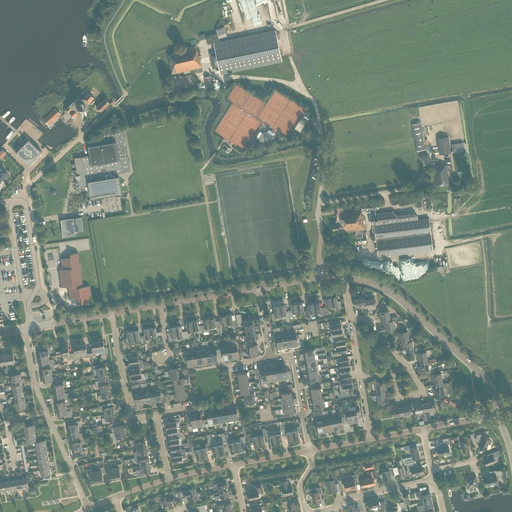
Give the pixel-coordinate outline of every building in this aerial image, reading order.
[(223,26),(216,28),(217,32),(205,36),(208,44),(219,40),(219,38),(226,35),(223,26)] [(281,60),(275,30),(214,43),(215,52),(209,53),(213,70),(219,69),(220,73),(281,60)] [(172,74),(196,68),(197,73),(203,71),(198,52),(197,52),(196,45),(177,50),(177,52),(168,54),(172,74)] [(65,108),(75,118),(94,98),(88,92),(81,98),(77,95),(65,108)] [(96,106),(101,111),(110,103),(105,98),(96,106)] [(60,114),(55,108),(43,119),(48,125),(60,114)] [(412,124),(417,151),(425,149),(420,123),(412,124)] [(89,155),(74,158),(77,175),(76,175),(78,179),(79,186),(88,185),(90,192),(90,195),(95,195),(96,198),(122,194),(119,175),(117,175),(117,173),(131,171),(124,130),(101,134),(102,142),(87,145),(89,155)] [(258,139),(259,143),(274,140),(273,136),(267,132),(262,133),(258,139)] [(451,153),(448,136),(437,138),(439,154),(451,153)] [(42,152),(29,139),(16,152),(29,165),(42,152)] [(453,150),(458,150),(457,146),(464,145),(463,140),(452,142),(453,150)] [(431,166),(433,180),(434,180),(435,186),(449,184),(447,164),(443,165),(443,164),(431,166)] [(416,204),(417,209),(422,209),(420,193),(391,198),(392,205),(400,204),(400,207),(416,204)] [(345,229),(345,230),(366,227),(366,222),(364,222),(363,215),(361,215),(361,210),(338,213),(339,222),(338,224),(332,224),(333,230),(345,229)] [(393,211),(370,214),(371,226),(374,226),(378,254),(390,252),(390,255),(432,250),(428,220),(419,221),(418,219),(416,219),(415,216),(396,218),(396,213),(394,213),(393,211)] [(61,220),(63,236),(75,235),(75,231),(83,230),(82,217),(61,220)] [(79,262),(78,252),(70,254),(71,257),(61,259),(62,269),(59,270),(61,287),(68,286),(70,297),(76,297),(77,304),(89,302),(88,295),(91,295),(89,286),(83,287),(80,270),(81,270),(80,262),(79,262)] [(335,306),(335,307),(338,307),(338,308),(341,308),(340,302),(337,302),(336,296),(330,297),(332,306),(335,306)] [(324,298),(326,307),(323,307),(324,314),(327,313),(326,307),(332,306),(330,297),(324,298)] [(358,309),(366,307),(365,300),(364,300),(364,297),(354,299),(355,306),(358,306),(358,309)] [(376,309),(374,298),(365,300),(366,307),(368,307),(369,310),(376,309)] [(304,311),(302,301),(296,303),(298,312),(304,311),(305,317),(307,317),(306,310),(304,311)] [(319,302),(314,303),(315,312),(321,311),(322,314),(324,314),(323,307),(321,308),(319,302)] [(290,304),(291,309),(289,309),(290,317),(293,316),(292,313),(298,312),(296,303),(290,304)] [(309,310),(306,310),(307,317),(310,316),(310,313),(315,312),(314,303),(308,304),(309,310)] [(284,314),(284,317),(287,316),(287,317),(290,317),(289,309),(286,310),(285,304),(279,305),(281,315),(284,314)] [(276,319),(275,316),(281,315),(279,305),(273,306),(275,313),(272,313),(273,320),(276,319)] [(382,319),(383,322),(390,321),(397,320),(396,317),(390,318),(389,311),(378,312),(379,320),(382,319)] [(233,320),(232,314),(226,315),(227,324),(233,323),(234,327),(237,326),(235,320),(233,320)] [(222,327),(225,326),(225,325),(227,324),(226,315),(220,316),(221,322),(218,323),(219,329),(220,332),(223,332),(222,327)] [(214,317),(209,318),(210,327),(216,326),(217,330),(219,329),(218,323),(216,323),(214,317)] [(201,326),(202,332),(208,331),(208,328),(210,327),(209,318),(203,319),(204,325),(201,326)] [(192,321),(193,330),(196,330),(197,331),(198,332),(199,332),(200,333),(202,332),(201,326),(199,326),(197,320),(192,321)] [(393,320),(390,321),(383,322),(384,329),(387,329),(387,332),(395,331),(393,320)] [(186,322),(187,331),(185,331),(186,338),(189,338),(188,331),(193,330),(192,321),(186,322)] [(329,325),(330,330),(341,328),(341,323),(334,324),(334,321),(327,322),(327,325),(329,325)] [(181,325),(175,326),(177,336),(182,335),(183,339),(186,338),(185,331),(182,332),(181,325)] [(171,337),(177,336),(175,326),(169,327),(170,334),(168,334),(169,341),(172,341),(171,337)] [(156,332),(155,327),(150,328),(151,337),(157,336),(158,343),(164,342),(162,332),(161,331),(156,332)] [(144,329),(145,335),(142,336),(143,343),(146,342),(146,338),(151,337),(150,328),(144,329)] [(336,335),(342,334),(341,328),(330,330),(330,331),(332,330),(332,333),(331,333),(331,336),(329,336),(330,339),(336,338),(336,335)] [(142,336),(139,336),(138,330),(132,331),(134,340),(140,339),(141,343),(143,343),(142,336)] [(125,339),(126,345),(135,344),(134,340),(132,331),(127,332),(128,338),(125,339)] [(399,340),(401,340),(402,343),(409,341),(408,331),(397,333),(399,340)] [(247,340),(245,341),(246,343),(252,342),(252,339),(256,339),(255,333),(246,335),(247,340)] [(345,339),(337,341),(336,338),(330,339),(330,342),(335,341),(336,347),(346,345),(345,339)] [(104,348),(103,341),(97,342),(99,352),(102,351),(103,354),(108,353),(107,347),(104,348)] [(414,351),(412,341),(409,341),(402,343),(403,350),(406,349),(406,352),(414,351)] [(96,352),(99,352),(97,342),(92,343),(93,350),(89,350),(90,356),(96,355),(96,352)] [(257,344),(253,345),(252,342),(246,343),(247,351),(249,351),(258,349),(257,344)] [(87,351),(85,344),(80,345),(81,355),(82,358),(85,357),(90,356),(89,350),(87,351)] [(81,355),(80,345),(74,346),(75,353),(72,353),(73,359),(79,358),(78,355),(81,355)] [(347,351),(346,345),(336,347),(337,352),(334,353),(334,356),(341,355),(340,352),(347,351)] [(233,346),(232,347),(234,358),(239,357),(239,359),(242,359),(241,352),(238,353),(237,347),(236,346),(233,346)] [(38,352),(39,358),(49,356),(48,353),(51,352),(50,347),(44,348),(45,351),(38,352)] [(68,360),(73,359),(72,353),(69,354),(68,347),(62,348),(64,358),(67,357),(68,360)] [(222,349),(219,349),(220,356),(223,356),(224,360),(229,359),(227,348),(226,347),(223,348),(222,349)] [(219,349),(216,350),(215,349),(212,349),(211,351),(213,362),(218,361),(217,357),(220,356),(219,349)] [(187,361),(188,366),(193,365),(191,354),(191,352),(186,353),(186,357),(183,357),(184,361),(187,361)] [(420,360),(420,363),(428,362),(426,352),(416,354),(417,361),(420,360)] [(129,364),(136,363),(136,365),(145,364),(145,361),(143,362),(142,360),(141,359),(138,359),(138,356),(135,357),(134,354),(129,355),(129,358),(128,358),(129,364)] [(53,359),(49,360),(49,356),(39,358),(40,364),(47,362),(47,366),(54,364),(53,359)] [(339,361),(340,367),(349,366),(348,360),(342,361),(341,358),(335,359),(335,362),(339,361)] [(419,374),(429,372),(428,362),(420,363),(421,366),(418,367),(419,374)] [(51,370),(54,370),(54,364),(47,366),(48,368),(41,370),(42,375),(52,374),(51,370)] [(130,369),(131,375),(141,373),(140,368),(146,367),(145,364),(136,365),(137,368),(130,369)] [(274,364),(271,365),(274,380),(274,382),(279,381),(279,379),(277,370),(275,370),(274,364)] [(97,374),(107,372),(106,367),(100,368),(99,365),(93,366),(94,375),(97,374)] [(337,374),(337,376),(344,375),(344,373),(350,371),(349,366),(340,367),(341,373),(337,374)] [(284,378),(283,378),(284,380),(292,379),(291,371),(288,371),(287,368),(282,369),(284,378)] [(269,382),(269,381),(267,372),(262,372),(262,371),(259,371),(261,384),(269,382)] [(95,378),(96,383),(102,382),(102,379),(108,378),(107,372),(97,374),(98,377),(95,378)] [(142,379),(141,373),(131,375),(132,381),(139,380),(139,383),(146,382),(145,379),(142,379)] [(435,382),(435,385),(443,383),(441,373),(431,375),(432,382),(435,382)] [(56,377),(52,377),(52,374),(42,375),(43,381),(50,380),(50,383),(57,382),(56,377)] [(321,378),(321,375),(319,374),(320,374),(307,377),(308,381),(307,382),(308,382),(314,381),(314,383),(321,382),(320,379),(321,378)] [(345,378),(344,375),(337,376),(338,379),(342,378),(343,384),(352,383),(351,377),(345,378)] [(54,386),(55,391),(64,390),(64,387),(67,386),(66,381),(60,382),(60,385),(54,386)] [(100,388),(101,392),(110,390),(109,384),(103,385),(102,382),(96,383),(97,389),(100,388)] [(311,388),(312,393),(321,392),(320,387),(322,386),(321,383),(314,385),(315,387),(311,388)] [(347,390),(353,388),(352,383),(343,384),(343,390),(340,391),(340,393),(347,392),(347,390)] [(376,384),(377,394),(385,393),(384,390),(387,390),(386,383),(376,384)] [(434,395),(444,393),(443,387),(443,383),(435,385),(436,387),(433,388),(434,395)] [(281,393),(282,398),(291,397),(290,392),(293,391),(293,389),(286,390),(286,392),(281,393)] [(69,398),(68,393),(65,393),(64,390),(55,391),(56,397),(62,396),(62,399),(69,398)] [(105,397),(111,396),(110,390),(101,392),(101,395),(98,396),(99,401),(105,400),(105,397)] [(163,393),(161,393),(160,390),(155,391),(155,393),(157,402),(162,401),(162,403),(165,403),(163,393)] [(175,401),(185,399),(185,398),(187,397),(186,392),(185,392),(176,394),(174,394),(175,401)] [(385,393),(377,394),(377,395),(371,395),(372,399),(378,398),(379,404),(389,403),(388,396),(385,396),(385,393)] [(56,403),(57,409),(67,408),(66,404),(70,404),(69,398),(62,399),(63,402),(56,403)] [(427,403),(424,403),(425,411),(435,409),(434,399),(427,400),(427,403)] [(325,407),(324,401),(313,403),(314,408),(312,409),(313,412),(324,410),(323,407),(325,407)] [(415,413),(425,411),(424,403),(421,404),(421,401),(414,402),(415,413)] [(404,404),(404,407),(401,407),(402,415),(412,413),(411,403),(404,404)] [(104,411),(104,414),(114,412),(113,407),(106,408),(106,405),(100,406),(101,411),(104,411)] [(391,406),(392,417),(402,415),(401,407),(398,408),(398,405),(391,406)] [(358,421),(358,418),(361,417),(358,406),(355,406),(356,410),(351,411),(353,422),(358,421)] [(290,413),(294,412),(293,407),(282,409),(283,417),(290,415),(290,413)] [(71,411),(67,411),(67,408),(57,409),(58,415),(65,414),(65,417),(71,416),(71,411)] [(343,412),(344,416),(345,423),(353,422),(351,411),(351,409),(346,410),(346,412),(343,412)] [(108,419),(115,418),(114,412),(104,414),(105,418),(102,418),(103,424),(109,423),(108,419)] [(198,416),(198,414),(195,415),(198,427),(199,428),(202,428),(203,426),(203,427),(206,426),(204,420),(202,420),(201,416),(198,416)] [(206,415),(207,419),(204,420),(206,426),(208,426),(208,424),(213,423),(211,414),(206,415)] [(192,428),(198,427),(195,415),(193,415),(194,417),(191,418),(191,416),(187,416),(189,426),(192,426),(192,428)] [(343,424),(345,423),(344,416),(341,417),(342,419),(336,420),(338,429),(343,428),(343,424)] [(166,423),(167,428),(177,427),(177,426),(180,426),(179,421),(180,420),(179,418),(172,419),(173,422),(166,423)] [(68,426),(69,431),(79,430),(78,426),(81,426),(80,420),(74,421),(75,425),(68,426)] [(111,429),(115,429),(115,432),(125,430),(124,425),(117,426),(117,423),(110,424),(111,429)] [(295,430),(292,431),(294,440),(299,439),(298,433),(301,432),(300,425),(297,426),(297,428),(294,429),(295,430)] [(175,436),(182,435),(182,432),(180,432),(179,429),(177,429),(177,427),(167,428),(168,434),(175,433),(175,436)] [(288,441),(294,440),(292,431),(286,432),(286,428),(283,429),(284,435),(287,435),(288,441)] [(281,436),(284,435),(283,429),(280,429),(280,430),(277,431),(278,434),(275,434),(277,444),(283,442),(281,436)] [(83,433),(79,433),(79,430),(69,431),(70,437),(77,436),(77,439),(84,438),(83,433)] [(119,437),(126,436),(125,430),(115,432),(110,433),(110,434),(110,435),(111,436),(112,437),(112,438),(113,438),(113,442),(120,441),(119,437)] [(264,438),(267,437),(266,430),(263,431),(263,435),(258,436),(260,445),(265,444),(264,438)] [(269,437),(271,445),(277,444),(275,434),(269,435),(268,430),(266,430),(267,437),(269,437)] [(254,446),(260,445),(258,436),(252,437),(251,433),(248,434),(250,440),(253,440),(254,446)] [(478,447),(486,450),(490,440),(488,439),(488,440),(484,438),(485,436),(480,434),(477,441),(480,442),(478,447)] [(176,439),(169,440),(170,445),(180,444),(181,444),(181,438),(182,437),(182,435),(175,436),(176,439)] [(239,437),(240,441),(234,442),(236,451),(242,450),(241,447),(247,446),(245,436),(239,437)] [(469,451),(468,444),(471,444),(470,437),(464,438),(465,442),(461,443),(463,453),(469,451)] [(78,442),(71,443),(72,449),(82,447),(81,444),(85,444),(84,438),(77,439),(78,442)] [(136,445),(137,448),(146,446),(145,441),(139,442),(138,439),(132,440),(133,445),(136,445)] [(229,443),(228,439),(225,440),(227,446),(229,446),(230,452),(236,451),(234,442),(229,443)] [(217,442),(217,443),(219,454),(225,453),(224,447),(227,446),(225,440),(222,440),(223,441),(217,442)] [(449,452),(450,452),(448,444),(450,444),(449,440),(442,442),(442,445),(440,445),(441,447),(436,448),(438,455),(445,453),(446,456),(450,455),(449,452)] [(212,449),(213,456),(219,454),(217,443),(211,444),(211,442),(208,443),(210,450),(212,449)] [(207,450),(210,450),(208,443),(205,443),(206,447),(201,448),(202,458),(208,457),(207,450)] [(184,449),(181,450),(180,444),(170,445),(171,451),(178,450),(178,453),(185,452),(184,449)] [(134,452),(135,458),(141,456),(141,454),(147,452),(146,446),(137,448),(137,452),(134,452)] [(196,459),(202,458),(201,448),(200,446),(194,447),(194,446),(191,446),(192,453),(195,452),(196,459)] [(86,450),(83,451),(82,447),(72,449),(73,455),(80,454),(80,457),(87,456),(86,450)] [(403,459),(404,465),(415,462),(415,459),(420,457),(419,453),(418,453),(417,447),(410,449),(412,456),(403,459)] [(495,462),(494,458),(500,455),(498,450),(487,455),(489,457),(483,459),(486,466),(495,462)] [(191,451),(185,452),(178,453),(179,456),(172,457),(173,463),(183,461),(182,458),(186,458),(185,455),(187,455),(187,454),(191,454),(191,451)] [(136,463),(139,463),(140,466),(149,464),(148,458),(142,460),(141,456),(135,458),(136,463)] [(117,468),(113,468),(115,478),(121,477),(120,470),(123,470),(122,463),(116,464),(117,468)] [(144,471),(150,470),(149,464),(140,466),(140,469),(136,470),(136,471),(136,474),(137,476),(144,474),(144,471)] [(416,475),(423,473),(422,465),(414,467),(413,464),(406,465),(408,471),(411,470),(413,476),(416,475)] [(110,469),(109,466),(104,467),(105,473),(108,472),(109,479),(115,478),(113,468),(110,469)] [(103,480),(102,473),(105,473),(104,467),(98,468),(99,471),(96,471),(97,481),(103,480)] [(389,470),(382,472),(382,474),(381,475),(380,476),(381,477),(383,477),(384,482),(392,480),(391,476),(394,475),(393,467),(389,468),(389,470)] [(92,482),(97,481),(96,471),(92,472),(92,469),(86,470),(87,476),(90,475),(92,482)] [(374,484),(373,478),(376,478),(374,470),(369,471),(370,474),(369,475),(369,478),(366,479),(365,478),(361,479),(363,487),(374,484)] [(501,476),(502,476),(502,470),(494,470),(494,475),(492,475),(492,476),(489,477),(488,475),(484,476),(485,481),(485,482),(485,481),(486,487),(490,486),(490,485),(498,483),(496,479),(497,479),(496,477),(501,476)] [(351,475),(352,479),(349,480),(351,489),(356,488),(355,483),(358,482),(356,474),(351,475)] [(470,491),(476,490),(475,487),(477,486),(476,482),(477,482),(476,476),(469,477),(469,478),(465,479),(467,489),(469,488),(470,491)] [(346,490),(351,489),(349,480),(346,480),(345,477),(340,478),(341,484),(344,483),(346,490)] [(281,488),(283,496),(293,494),(291,486),(288,486),(287,480),(281,482),(282,487),(281,488)] [(336,491),(336,492),(340,492),(338,483),(335,484),(334,480),(327,482),(329,493),(336,491)] [(218,489),(219,492),(228,490),(227,484),(220,486),(219,483),(212,484),(213,490),(218,489)] [(260,498),(259,493),(263,493),(261,484),(255,485),(256,491),(248,493),(249,500),(260,498)] [(320,500),(319,494),(322,493),(321,487),(311,489),(312,493),(311,493),(313,502),(320,500)] [(197,498),(195,489),(189,490),(183,492),(184,497),(190,496),(191,500),(197,498)] [(222,497),(230,496),(228,490),(219,492),(219,495),(215,496),(216,501),(223,500),(222,497)] [(422,498),(422,501),(431,499),(430,493),(424,495),(423,491),(416,493),(416,496),(418,496),(418,498),(422,498)] [(169,503),(175,501),(174,495),(168,496),(161,497),(163,506),(170,505),(169,503)] [(368,501),(369,508),(378,506),(378,511),(381,511),(383,511),(385,506),(385,502),(379,503),(378,499),(368,501)] [(426,507),(433,506),(431,499),(422,501),(423,505),(418,506),(420,511),(427,510),(426,507)] [(288,505),(289,511),(294,511),(296,511),(294,502),(290,503),(290,500),(282,501),(283,506),(288,505)] [(219,509),(220,511),(232,509),(231,503),(227,504),(226,501),(216,503),(217,509),(219,509)]
